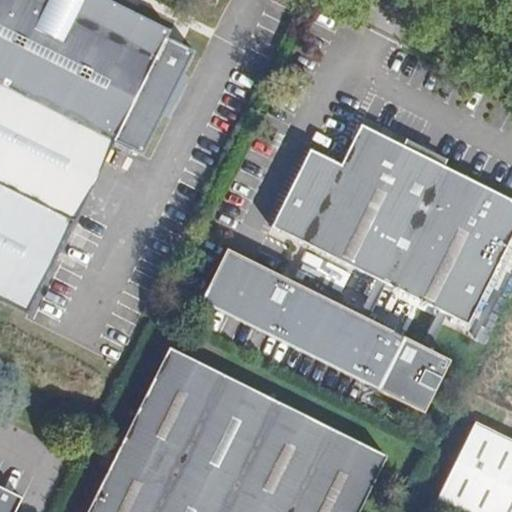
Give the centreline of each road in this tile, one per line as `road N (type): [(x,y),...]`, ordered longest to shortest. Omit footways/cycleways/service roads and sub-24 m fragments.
road 1 (unknown): [(248,0),(87,314)]
road 2 (unknown): [(399,0),(379,44),(382,90),(511,164)]
road 3 (residential): [(402,0),(511,53)]
